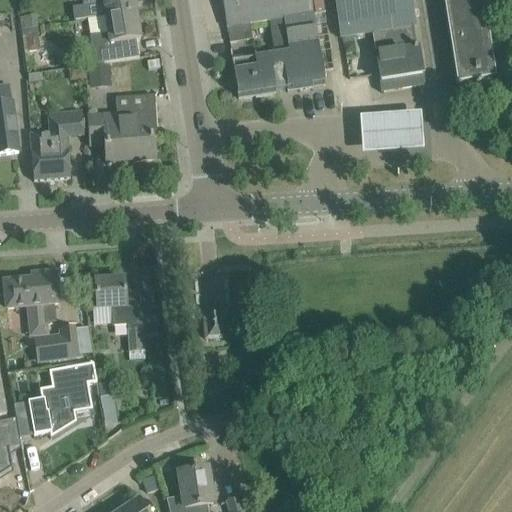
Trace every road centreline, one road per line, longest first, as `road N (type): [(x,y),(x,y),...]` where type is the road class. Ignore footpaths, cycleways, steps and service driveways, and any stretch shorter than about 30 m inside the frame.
road 1 (tertiary): [(511,191),(212,210)]
road 2 (residential): [(44,511),(160,439),(266,405)]
road 3 (residential): [(212,210),(178,0)]
road 4 (tertiary): [(212,210),(0,225)]
